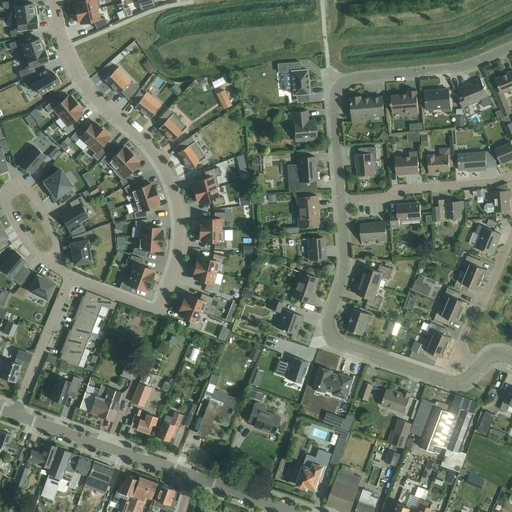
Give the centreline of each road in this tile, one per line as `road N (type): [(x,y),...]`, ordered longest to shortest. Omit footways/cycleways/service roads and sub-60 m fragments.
road 1 (residential): [(69,278),(156,308),(176,261),(179,228),(175,195),(156,156),(76,72),(54,0)]
road 2 (residential): [(480,366),(450,382),(327,336),(326,318),(342,289),(341,200)]
road 3 (residential): [(341,200),(333,103),(344,80),(471,65),(511,48)]
road 4 (residential): [(57,267),(51,228),(19,185),(4,195),(8,212),(48,262)]
road 5 (residential): [(192,478),(14,414)]
road 6 (residential): [(341,200),(511,175)]
road 7 (residential): [(480,366),(460,343),(511,237)]
road 8 (residential): [(14,414),(69,278)]
